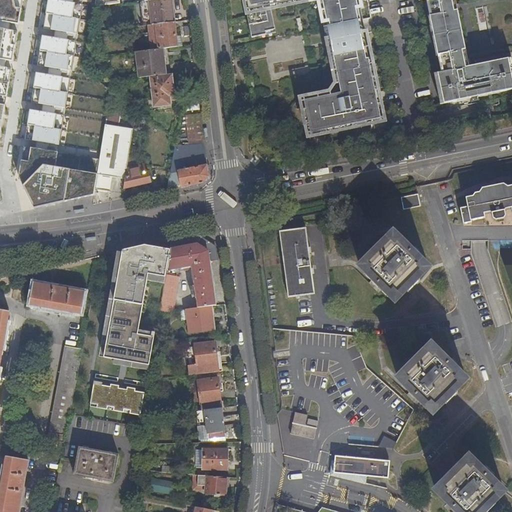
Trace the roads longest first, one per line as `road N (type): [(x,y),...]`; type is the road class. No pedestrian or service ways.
road 1 (secondary): [(259,457),(228,196)]
road 2 (residential): [(471,321),(334,320),(325,311),(314,228)]
road 3 (secondary): [(0,234),(228,196)]
road 4 (secondary): [(205,0),(228,196)]
road 5 (secondary): [(419,162),(228,196)]
road 6 (residential): [(389,0),(419,162)]
road 7 (residential): [(259,457),(277,475),(402,511)]
